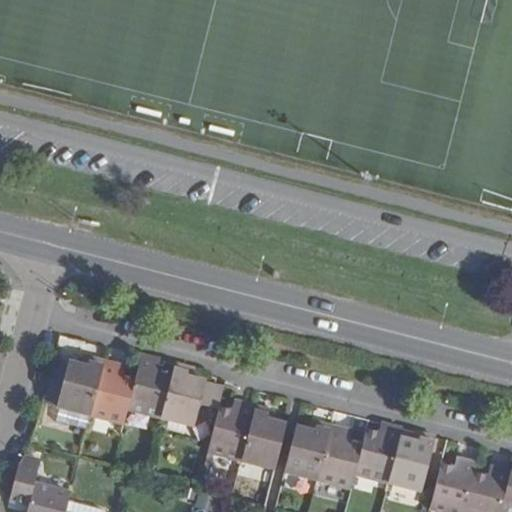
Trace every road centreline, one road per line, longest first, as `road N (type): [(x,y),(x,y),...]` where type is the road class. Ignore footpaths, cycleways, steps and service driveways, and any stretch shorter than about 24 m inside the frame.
road 1 (secondary): [(48,245),(511,363)]
road 2 (residential): [(0,434),(48,245)]
